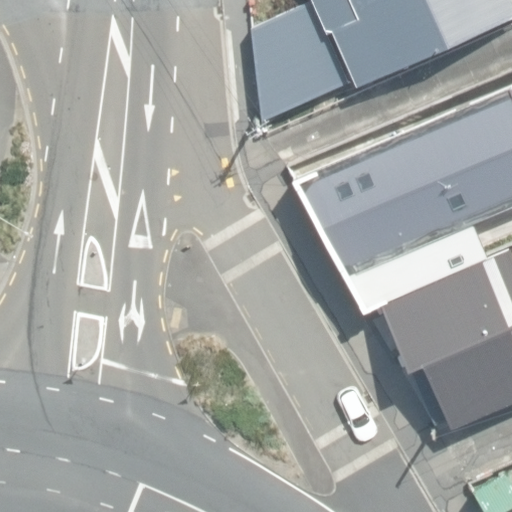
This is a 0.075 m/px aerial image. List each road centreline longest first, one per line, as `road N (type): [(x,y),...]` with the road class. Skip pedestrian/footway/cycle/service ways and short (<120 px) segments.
road 1 (residential): [(129,0),(64,462)]
road 2 (secondary): [(187,511),(64,462)]
